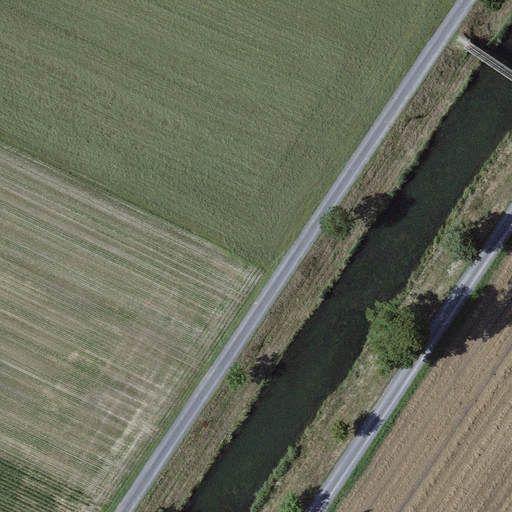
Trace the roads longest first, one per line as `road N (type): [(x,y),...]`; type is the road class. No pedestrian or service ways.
road 1 (track): [(478,0),(129,511)]
road 2 (track): [(511,222),(316,511)]
